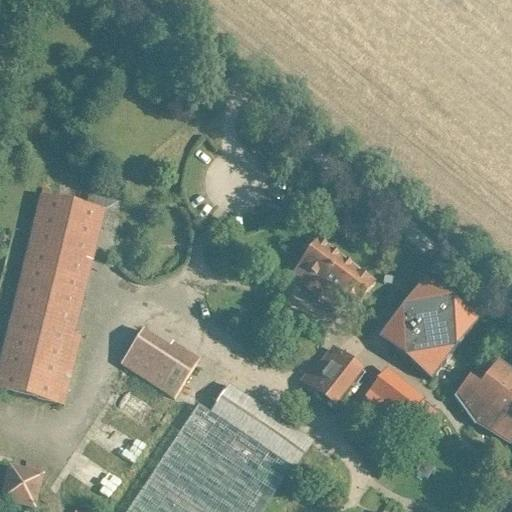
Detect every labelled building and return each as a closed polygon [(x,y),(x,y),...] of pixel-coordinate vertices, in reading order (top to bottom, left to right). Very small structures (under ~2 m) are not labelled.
[(40,197),(0,361),(0,392),(63,408),(81,337),(66,334),(92,229),(100,231),(105,212),(40,197)] [(375,285),(317,241),(290,277),(335,311),(344,300),(356,309),(375,285)] [(401,313),(388,349),(431,383),(478,323),(426,282),(401,313)] [(151,333),(128,372),(183,406),(206,367),(151,333)] [(297,384),(335,414),(371,368),(352,352),(345,362),(332,352),(318,370),(312,365),(297,384)] [(511,380),(510,379),(496,366),(479,388),(469,379),(453,399),(473,427),(477,424),(511,444),(511,380)] [(383,374),(360,403),(399,433),(407,423),(417,430),(430,411),(383,374)] [(314,443),(229,386),(211,414),(290,468),(296,471),(314,443)] [(199,407),(130,511),(260,511),(290,468),(211,414),(199,407)] [(14,441),(5,479),(41,488),(50,450),(14,441)] [(100,464),(86,482),(115,504),(129,485),(100,464)]
